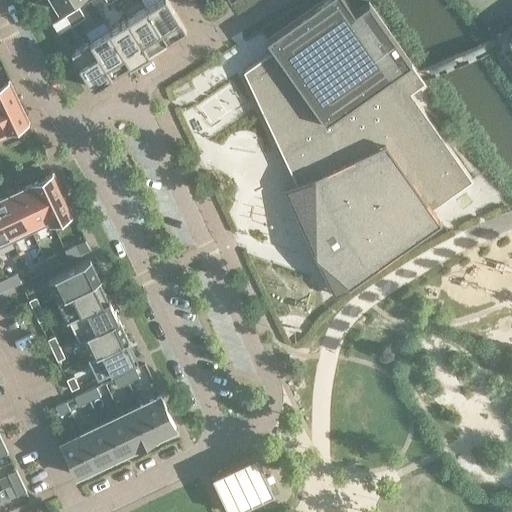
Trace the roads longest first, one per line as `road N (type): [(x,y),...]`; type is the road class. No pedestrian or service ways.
road 1 (residential): [(227,444),(265,419),(272,383),(141,115),(126,108)]
road 2 (residential): [(72,134),(227,444)]
road 3 (residential): [(126,108),(140,85),(276,0)]
road 4 (residential): [(227,444),(89,511)]
road 5 (residential): [(0,14),(72,134)]
